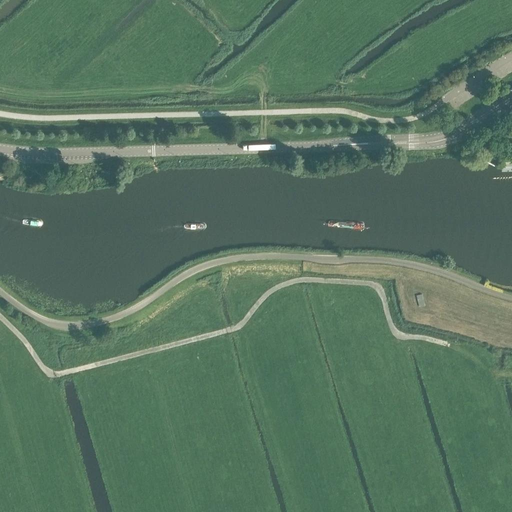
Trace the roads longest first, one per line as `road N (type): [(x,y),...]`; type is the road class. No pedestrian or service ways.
road 1 (track): [(0,316),(56,374),(240,326),(277,286),(295,280),(361,282),(381,291),(398,334),(458,348),(511,375)]
road 2 (unclassified): [(511,297),(400,261),(260,256),(190,271),(119,318),(86,325),(46,322),(0,290)]
road 3 (tertiary): [(511,96),(449,135),(425,140),(67,155),(0,150)]
